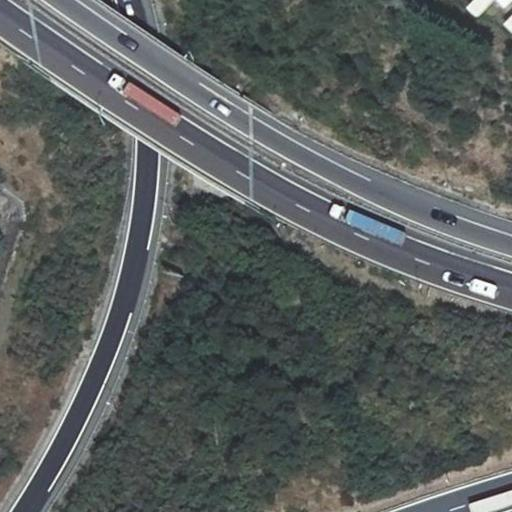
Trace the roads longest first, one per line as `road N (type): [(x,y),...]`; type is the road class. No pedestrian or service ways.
road 1 (motorway): [(511,292),(305,211),(155,123),(0,17)]
road 2 (motorway): [(23,511),(92,385),(134,254),(148,160),(128,0)]
road 3 (motorway): [(511,245),(324,168),(184,87),(57,0)]
